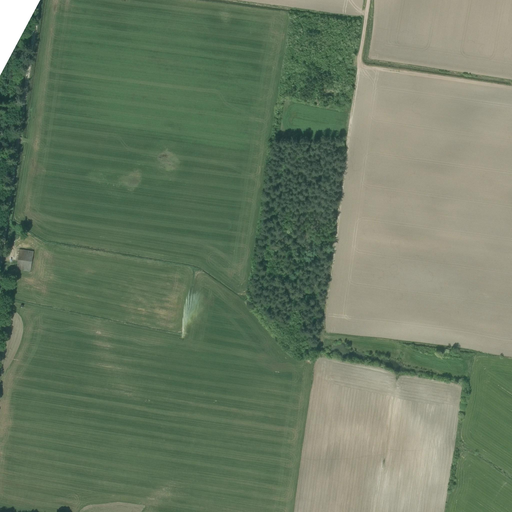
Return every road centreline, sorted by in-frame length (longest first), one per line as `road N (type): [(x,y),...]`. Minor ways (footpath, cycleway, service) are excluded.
road 1 (track): [(367,0),(317,357)]
road 2 (track): [(0,257),(38,0)]
road 3 (track): [(358,66),(511,88)]
